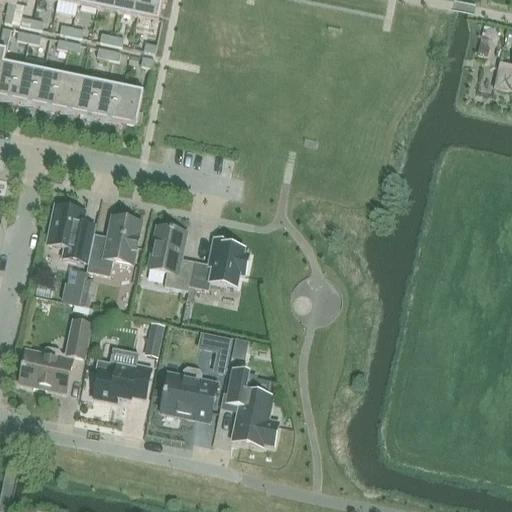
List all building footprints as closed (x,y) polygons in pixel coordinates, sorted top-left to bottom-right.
[(99,12),(101,0),(80,0),(79,8),(99,12)] [(119,16),(121,0),(101,0),(99,12),(119,16)] [(139,20),(142,0),(121,0),(119,16),(139,20)] [(167,0),(142,0),(139,20),(158,24),(163,3),(167,4),(167,0)] [(8,6),(6,16),(14,18),(16,8),(8,6)] [(28,17),(50,22),(52,12),(30,7),(28,17)] [(70,15),(68,26),(89,29),(90,18),(70,15)] [(12,28),(14,18),(6,16),(4,26),(12,28)] [(31,32),(33,23),(22,21),(20,30),(31,32)] [(44,25),(33,23),(31,32),(42,35),(44,25)] [(71,40),(73,31),(61,29),(60,38),(71,40)] [(3,31),(1,41),(9,43),(11,33),(3,31)] [(84,34),(73,31),(71,40),(82,42),(84,34)] [(28,46),(30,37),(18,34),(16,44),(28,46)] [(41,39),(30,37),(28,46),(39,49),(41,39)] [(111,48),(112,39),(101,37),(99,45),(111,48)] [(124,42),(112,39),(111,48),(122,50),(124,42)] [(1,41),(0,44),(0,52),(7,54),(9,43),(1,41)] [(68,55),(70,45),(58,43),(56,52),(68,55)] [(81,48),(70,45),(68,55),(79,57),(81,48)] [(157,49),(146,47),(144,55),(155,58),(157,49)] [(490,50),(479,48),(477,60),(488,63),(490,50)] [(108,63),(110,54),(99,51),(97,61),(108,63)] [(121,56),(110,54),(108,63),(119,65),(121,56)] [(143,61),(141,70),(153,72),(154,63),(143,61)] [(17,105),(24,70),(4,66),(3,66),(0,81),(0,101),(7,103),(7,106),(17,106),(17,105)] [(511,68),(501,67),(495,92),(511,95),(511,68)] [(37,109),(44,75),(24,70),(17,105),(27,107),(27,110),(37,110),(37,109)] [(57,113),(64,79),(44,75),(37,109),(46,111),(47,114),(57,115),(57,113)] [(77,117),(84,83),(64,79),(57,113),(67,115),(67,118),(77,119),(77,117)] [(97,122),(104,87),(84,83),(77,117),(87,119),(86,122),(97,123),(97,122)] [(117,126),(124,91),(104,87),(97,122),(107,124),(106,126),(117,127),(117,126)] [(144,95),(124,91),(117,126),(140,131),(143,117),(139,117),(144,95)] [(62,261),(88,267),(96,230),(83,227),(86,215),(74,213),(71,209),(64,208),(60,210),(55,209),(47,248),(64,252),(62,261)] [(93,244),(87,276),(111,281),(114,264),(133,268),(142,227),(112,221),(107,247),(93,244)] [(195,266),(181,263),(187,236),(157,230),(148,272),(167,276),(164,290),(188,295),(195,266)] [(244,257),(245,253),(229,249),(230,245),(214,242),(211,257),(215,258),(213,269),(195,266),(190,291),(209,295),(211,286),(237,292),(239,278),(245,279),(250,258),(244,257)] [(67,289),(64,307),(80,310),(82,296),(83,292),(71,290),(67,289)] [(82,296),(80,310),(89,312),(91,298),(82,296)] [(208,337),(227,341),(230,327),(211,323),(208,337)] [(44,354),(44,358),(27,354),(20,387),(66,397),(74,360),(85,362),(92,328),(74,325),(66,363),(61,362),(62,357),(59,354),(48,352),(44,354)] [(165,329),(151,326),(144,359),(158,362),(165,329)] [(217,363),(215,374),(228,376),(230,365),(217,363)] [(93,386),(97,387),(94,403),(116,407),(117,402),(130,405),(131,401),(145,403),(152,372),(137,369),(136,372),(98,364),(93,386)] [(196,418),(211,421),(218,387),(200,384),(202,378),(199,374),(188,372),(184,374),(183,380),(169,377),(161,416),(195,424),(196,418)] [(228,399),(241,402),(232,444),(263,451),(264,448),(274,450),(279,426),(269,424),(274,400),(246,394),(249,376),(233,373),(228,399)]
